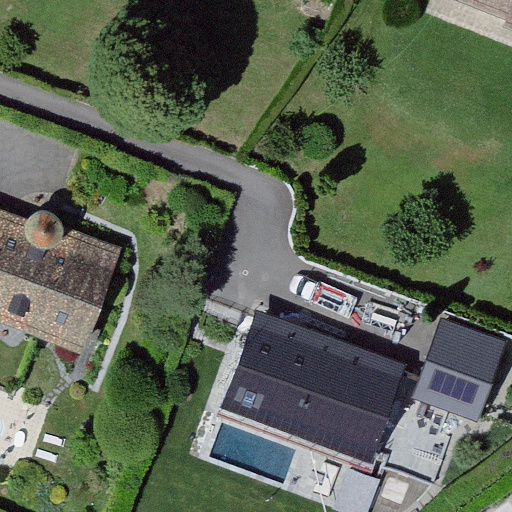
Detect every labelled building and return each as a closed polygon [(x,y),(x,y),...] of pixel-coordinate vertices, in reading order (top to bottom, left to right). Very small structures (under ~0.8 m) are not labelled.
[(511,0),(476,0),(511,14),(511,0)] [(11,218),(0,213),(0,312),(67,339),(100,246),(47,223),(43,212),(29,205),(18,209),(11,218)] [(388,365),(239,313),(210,395),(360,447),(388,365)] [(491,339),(437,318),(410,390),(464,411),(491,339)] [(344,457),(334,505),(363,510),(376,466),(344,457)]
